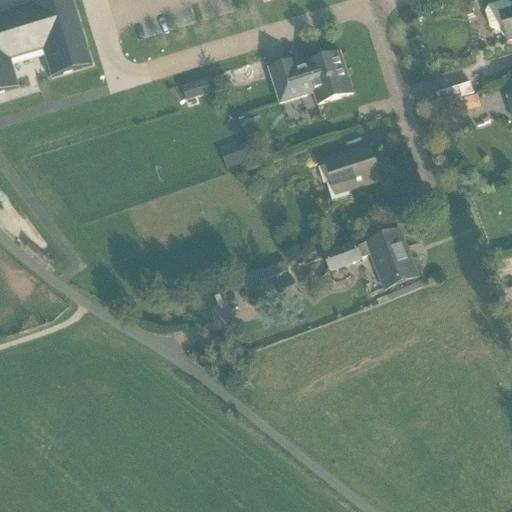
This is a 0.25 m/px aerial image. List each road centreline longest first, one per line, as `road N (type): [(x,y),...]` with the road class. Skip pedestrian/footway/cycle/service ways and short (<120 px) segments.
road 1 (unclassified): [(368,511),(167,353),(83,305),(0,234)]
road 2 (residential): [(369,8),(119,83),(94,0)]
road 3 (residential): [(427,184),(369,8)]
